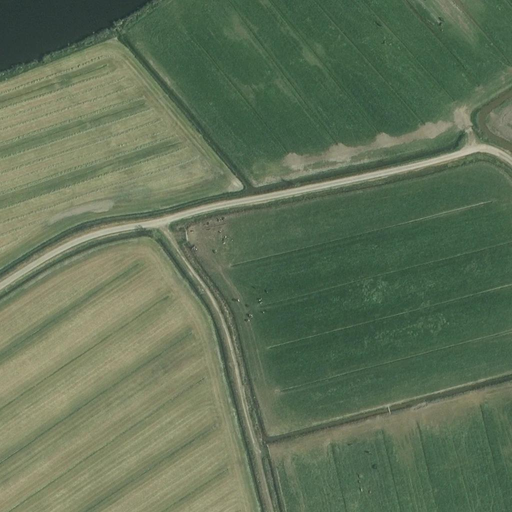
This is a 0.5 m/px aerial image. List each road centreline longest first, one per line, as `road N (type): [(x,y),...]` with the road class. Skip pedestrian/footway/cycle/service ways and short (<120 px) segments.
road 1 (residential): [(0,288),(105,232),(475,149),(511,165)]
road 2 (track): [(160,225),(221,316),(269,511)]
